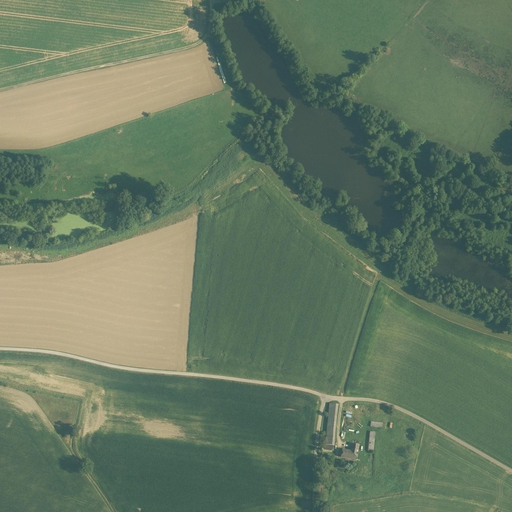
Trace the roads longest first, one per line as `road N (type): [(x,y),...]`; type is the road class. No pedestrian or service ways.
road 1 (track): [(328,397),(263,380),(0,350)]
road 2 (track): [(0,90),(195,45),(206,38),(210,0)]
road 3 (track): [(345,398),(376,279),(403,242),(424,190),(438,185)]
road 4 (unclassified): [(511,470),(402,408),(328,397)]
